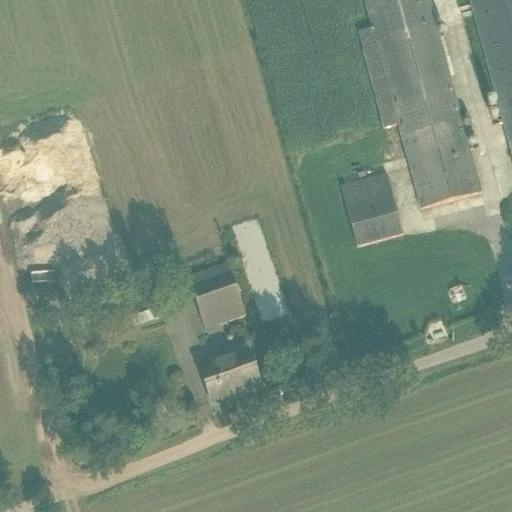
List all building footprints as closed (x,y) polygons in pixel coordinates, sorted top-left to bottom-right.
[(373,0),(434,203),(496,185),(441,0),(373,0)] [(511,0),(482,0),(511,101),(511,0)] [(391,177),(351,188),(368,249),(409,237),(391,177)] [(253,227),(282,324),(309,316),(281,219),(253,227)] [(190,278),(207,328),(254,312),(237,262),(190,278)] [(154,314),(157,326),(177,321),(174,309),(154,314)] [(208,409),(260,390),(244,349),(193,368),(208,409)]
